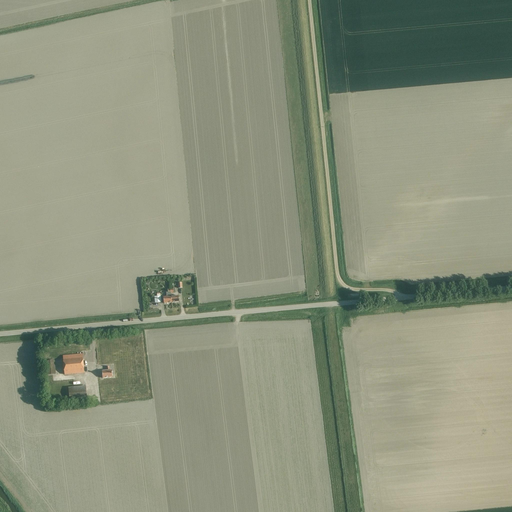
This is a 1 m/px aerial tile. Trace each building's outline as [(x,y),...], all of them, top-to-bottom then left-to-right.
[(171,302),(171,296),(170,292),(170,289),(167,289),(168,292),(166,292),(167,296),(163,297),(164,303),(171,302)] [(84,373),(83,363),(83,355),(63,356),(64,375),(84,373)] [(45,361),(46,375),(55,374),(54,361),(45,361)] [(112,377),(112,370),(110,370),(109,366),(106,367),(106,370),(102,371),(103,378),(112,377)] [(86,386),(69,388),(70,401),(88,400),(86,386)]
